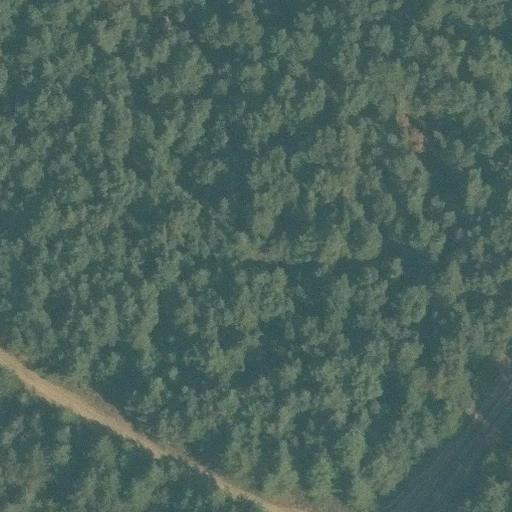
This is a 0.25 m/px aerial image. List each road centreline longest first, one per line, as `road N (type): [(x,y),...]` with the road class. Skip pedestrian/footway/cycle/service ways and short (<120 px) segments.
road 1 (track): [(0,362),(186,479),(258,511)]
road 2 (track): [(511,390),(427,511)]
